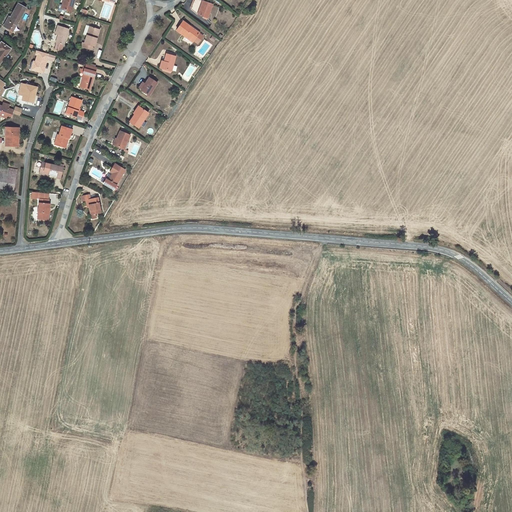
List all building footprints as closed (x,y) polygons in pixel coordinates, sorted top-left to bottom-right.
[(63,0),(64,0),(66,1),(63,10),(71,12),(75,0),(63,0)] [(198,15),(208,18),(213,5),(198,0),(194,0),(191,10),(198,15)] [(14,24),(16,26),(26,8),(18,3),(13,13),(10,17),(9,16),(3,26),(10,30),(14,24)] [(176,31),(185,37),(185,36),(193,41),(198,45),(203,37),(199,34),(199,33),(183,22),(176,31)] [(69,29),(58,26),(55,34),(58,35),(56,43),(54,49),(61,51),(63,45),(64,45),(69,29)] [(85,44),(94,47),(95,47),(100,30),(91,27),(88,36),(87,35),(85,44)] [(0,63),(10,49),(1,43),(0,44),(0,63)] [(49,53),(37,50),(36,54),(38,55),(33,70),(44,73),(49,53)] [(162,69),(172,71),(176,57),(167,54),(164,62),(162,69)] [(90,90),(97,67),(96,67),(86,64),(85,70),(84,73),(80,87),(90,90)] [(149,78),(145,84),(142,89),(141,90),(149,96),(157,83),(149,78)] [(37,88),(22,84),(19,95),(22,96),(22,100),(34,103),(37,88)] [(71,115),(71,116),(76,118),(82,120),(84,113),(79,111),(82,101),(72,98),(66,113),(71,115)] [(12,117),(13,113),(11,113),(12,110),(8,109),(10,106),(3,104),(2,107),(0,105),(0,115),(7,118),(8,116),(12,117)] [(16,107),(13,113),(20,116),(22,109),(16,107)] [(135,115),(130,122),(139,128),(148,113),(141,108),(136,115),(135,115)] [(58,140),(56,139),(55,145),(65,148),(67,142),(66,142),(67,137),(68,138),(69,138),(72,130),(62,127),(61,127),(59,135),(58,140)] [(18,146),(19,128),(6,128),(5,146),(18,146)] [(114,145),(124,149),(130,135),(120,131),(117,139),(114,145)] [(63,168),(42,162),(39,172),(48,174),(57,176),(61,177),(63,168)] [(114,190),(116,185),(125,170),(115,164),(110,172),(113,173),(108,181),(106,179),(103,184),(114,190)] [(16,170),(0,166),(0,175),(7,177),(15,178),(16,170)] [(7,177),(5,189),(12,190),(15,178),(7,177)] [(40,213),(39,219),(48,220),(50,204),(48,204),(49,200),(48,200),(49,194),(41,193),(40,199),(38,213),(40,213)] [(82,196),(83,201),(86,200),(87,200),(89,207),(91,215),(92,219),(97,218),(96,214),(101,212),(97,198),(90,199),(89,195),(82,196)]
